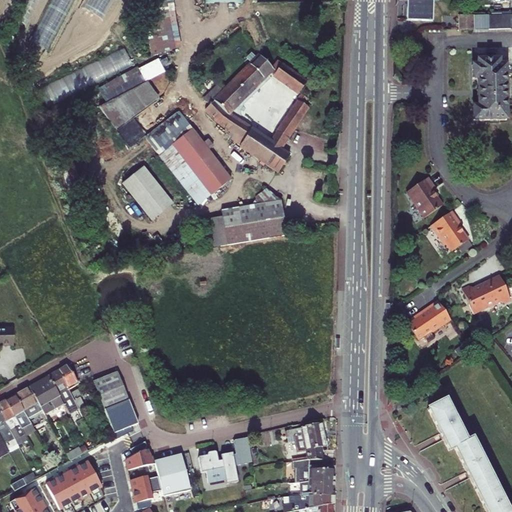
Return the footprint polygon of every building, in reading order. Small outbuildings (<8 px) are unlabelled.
[(53,50),(75,0),(55,0),(36,43),(53,50)] [(399,0),(408,0),(407,20),(433,21),(433,0),(399,0)] [(476,32),(499,32),(506,32),(511,31),(511,16),(476,17),(476,32)] [(463,17),(463,31),(474,31),(475,17),(463,17)] [(168,18),(145,22),(152,55),(174,49),(168,18)] [(126,50),(48,82),(51,91),(58,88),(61,95),(133,66),(126,50)] [(215,88),(205,99),(210,105),(205,109),(219,123),(235,133),(232,138),(241,144),(240,145),(246,149),(246,151),(249,151),(269,164),(269,167),(272,166),(279,172),(283,164),(286,164),(285,161),(289,154),(281,149),(271,142),(228,113),(270,72),(299,92),(307,81),(277,60),(271,67),(259,55),(221,93),(215,88)] [(149,79),(166,71),(160,57),(99,85),(107,103),(104,105),(113,125),(161,103),(149,79)] [(472,121),(507,120),(506,64),(499,64),(499,59),(471,59),(472,80),(476,80),(477,106),(472,106),(472,121)] [(276,131),(288,139),(308,108),(303,104),(307,98),(301,94),(276,131)] [(166,136),(172,145),(211,196),(222,187),(231,180),(193,129),(189,127),(177,112),(159,126),(166,136)] [(281,149),(288,139),(276,131),(271,142),(281,149)] [(160,154),(172,145),(166,136),(153,146),(160,154)] [(172,145),(160,154),(199,204),(211,196),(172,145)] [(73,160),(64,163),(72,185),(81,181),(73,160)] [(144,168),(122,185),(152,222),(174,205),(144,168)] [(427,178),(406,192),(424,219),(442,206),(437,198),(433,192),(435,191),(436,190),(427,178)] [(222,187),(211,196),(215,201),(227,192),(222,187)] [(228,210),(233,243),(283,236),(277,201),(267,189),(244,207),(228,210)] [(461,228),(451,213),(430,227),(444,247),(446,246),(451,253),(468,242),(459,229),(461,228)] [(481,313),(483,314),(488,312),(490,309),(499,305),(500,307),(503,307),(509,304),(499,279),(478,288),(479,289),(474,291),(473,290),(468,288),(461,291),(471,317),(481,313)] [(435,301),(416,315),(417,317),(405,325),(416,341),(422,337),(422,338),(449,320),(435,301)] [(0,340),(12,340),(12,324),(0,324),(0,340)] [(68,365),(58,371),(67,387),(77,382),(68,365)] [(67,387),(58,371),(49,376),(58,393),(67,387)] [(94,383),(109,422),(114,434),(131,426),(139,423),(118,373),(94,383)] [(38,403),(42,410),(45,414),(64,404),(63,401),(58,393),(49,376),(30,387),(38,403)] [(426,388),(430,395),(442,388),(437,381),(426,388)] [(16,395),(25,411),(38,403),(30,387),(16,395)] [(76,399),(74,400),(79,409),(80,411),(86,408),(80,397),(81,396),(77,390),(72,393),(76,399)] [(63,401),(66,406),(70,413),(79,409),(74,400),(70,393),(63,398),(64,399),(63,401)] [(6,401),(20,425),(21,429),(31,423),(25,411),(16,395),(6,401)] [(510,511),(495,482),(474,440),(472,437),(467,440),(446,399),(427,409),(449,453),(454,450),(485,511),(510,511)] [(0,403),(0,411),(10,431),(20,425),(6,401),(0,403)] [(0,434),(6,444),(15,438),(10,431),(0,411),(0,434)] [(309,460),(323,460),(320,447),(326,446),(321,424),(287,432),(288,438),(294,436),(298,452),(306,450),(308,460),(309,460)] [(114,434),(117,440),(133,430),(131,426),(114,434)] [(0,455),(1,457),(10,452),(6,444),(0,434),(0,455)] [(6,444),(10,452),(19,447),(15,438),(6,444)] [(235,455),(232,455),(234,465),(252,461),(247,438),(235,441),(233,443),(235,455)] [(154,456),(152,457),(145,441),(131,449),(134,455),(126,459),(129,470),(156,464),(155,462),(154,456)] [(226,479),(226,484),(238,481),(234,465),(232,455),(232,453),(221,456),(222,458),(218,459),(216,452),(214,451),(210,452),(207,456),(199,457),(201,468),(206,467),(209,483),(226,479)] [(162,492),(163,497),(192,491),(182,455),(155,462),(156,464),(159,479),(162,492)] [(311,482),(335,483),(335,467),(309,467),(309,460),(308,460),(291,461),(291,470),(294,470),(294,483),(311,482)] [(53,461),(43,467),(47,474),(57,468),(53,461)] [(46,485),(60,511),(103,488),(88,462),(46,485)] [(34,473),(25,478),(28,484),(37,479),(34,473)] [(162,492),(159,479),(148,481),(147,477),(131,480),(138,510),(152,507),(150,499),(152,499),(151,494),(162,492)] [(7,488),(11,494),(28,484),(25,478),(24,478),(7,488)] [(285,497),(289,497),(334,497),(335,483),(311,482),(294,483),(289,483),(289,487),(285,487),(285,497)] [(0,491),(0,499),(11,494),(7,488),(0,491)] [(47,511),(35,489),(10,503),(15,511),(47,511)] [(283,511),(294,511),(307,510),(334,505),(334,497),(289,497),(289,503),(282,504),(283,511)]
